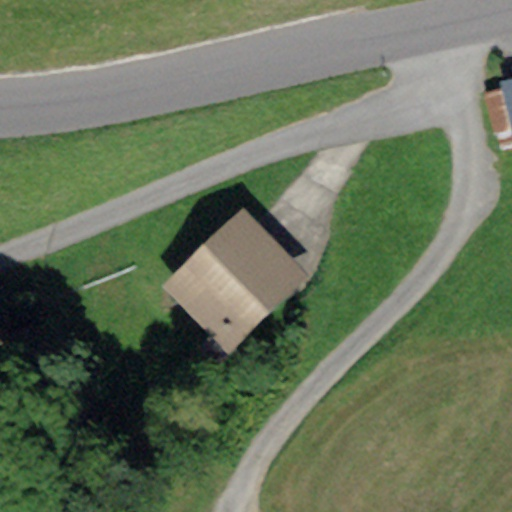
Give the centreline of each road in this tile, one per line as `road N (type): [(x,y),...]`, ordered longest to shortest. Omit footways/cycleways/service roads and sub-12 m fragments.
road 1 (track): [(237,511),(246,482),(313,391),(443,253),(482,177),(458,57)]
road 2 (tertiary): [(511,6),(131,90),(0,105)]
road 3 (track): [(458,57),(362,105),(0,235)]
road 4 (track): [(305,211),(362,105)]
